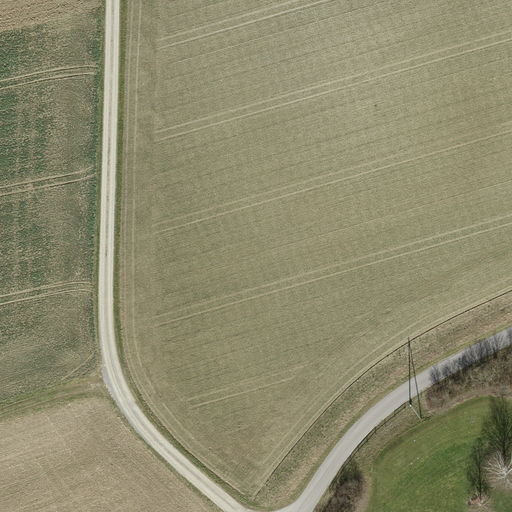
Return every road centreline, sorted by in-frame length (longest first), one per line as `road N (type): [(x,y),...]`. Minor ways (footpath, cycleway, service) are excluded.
road 1 (track): [(239,511),(165,449),(114,376),(106,324),(113,0)]
road 2 (residential): [(511,335),(393,401),(353,437),(302,511)]
